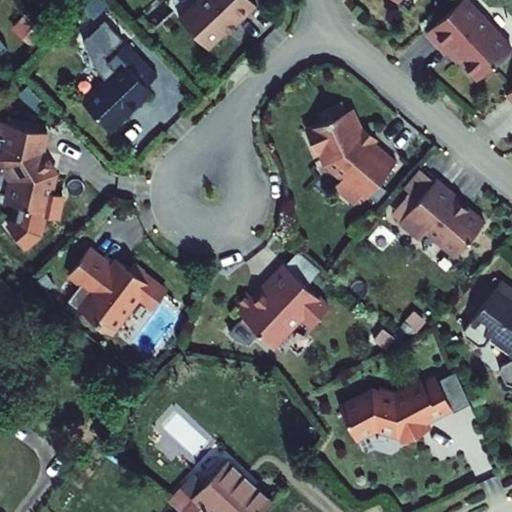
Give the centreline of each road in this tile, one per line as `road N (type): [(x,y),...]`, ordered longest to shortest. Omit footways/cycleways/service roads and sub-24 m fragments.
road 1 (residential): [(511,183),(319,22)]
road 2 (residential): [(209,192),(234,117),(319,22)]
